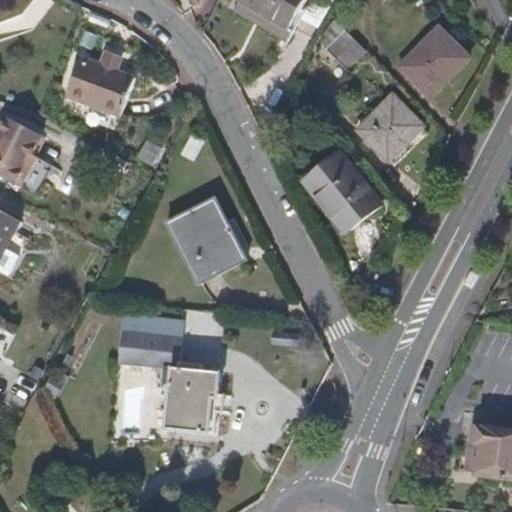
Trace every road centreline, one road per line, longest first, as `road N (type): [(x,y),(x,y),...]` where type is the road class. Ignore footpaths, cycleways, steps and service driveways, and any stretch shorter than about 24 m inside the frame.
road 1 (residential): [(380,400),(360,377),(194,53),(127,0)]
road 2 (residential): [(511,141),(380,400)]
road 3 (unknown): [(365,30),(426,109),(511,148)]
